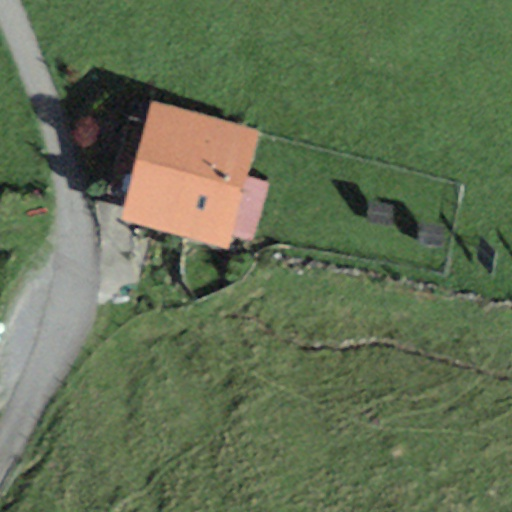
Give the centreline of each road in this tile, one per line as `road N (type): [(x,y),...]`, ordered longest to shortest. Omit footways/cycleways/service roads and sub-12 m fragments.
road 1 (residential): [(80,281),(65,148),(0,2)]
road 2 (track): [(0,465),(38,399),(80,281)]
